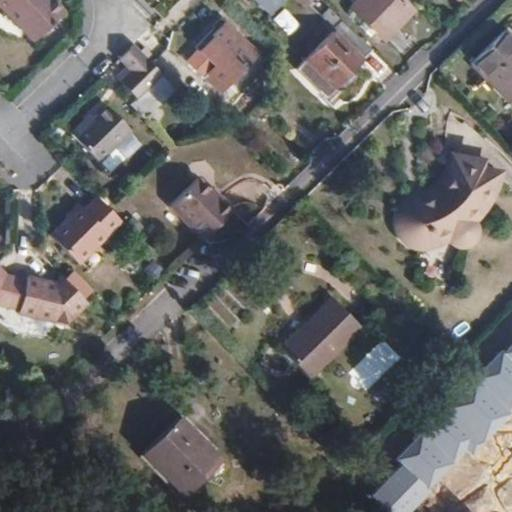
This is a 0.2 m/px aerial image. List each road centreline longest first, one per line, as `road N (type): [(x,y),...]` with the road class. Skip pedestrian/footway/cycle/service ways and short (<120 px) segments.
road 1 (residential): [(492,0),(252,233)]
road 2 (unknown): [(86,380),(252,233)]
road 3 (residential): [(113,0),(115,33),(32,116),(0,125)]
